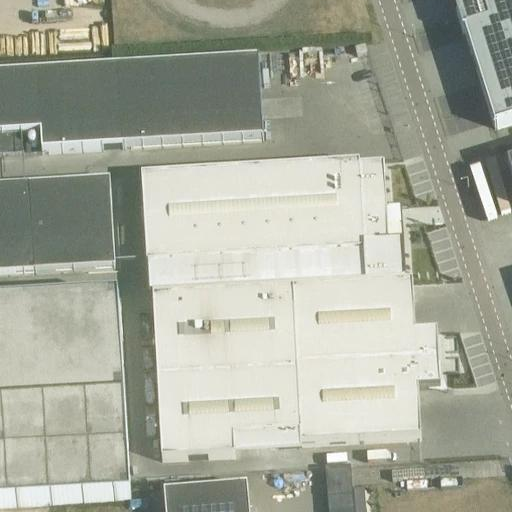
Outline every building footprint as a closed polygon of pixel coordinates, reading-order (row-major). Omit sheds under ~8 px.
[(511,125),(511,0),(454,0),(495,131),(511,125)] [(115,72),(0,78),(0,159),(23,158),(22,138),(42,137),(43,156),(124,152),(264,143),(259,63),(115,72)] [(364,111),(369,123),(392,113),(386,101),(364,111)] [(360,167),(142,180),(148,268),(150,302),(154,301),(407,287),(403,228),(388,228),(385,169),(360,171),(360,167)] [(0,277),(34,275),(113,271),(109,183),(29,187),(0,188),(0,277)] [(438,335),(416,337),(413,287),(407,287),(154,301),(163,466),(302,458),(302,449),(422,443),(419,393),(441,391),(438,335)] [(0,509),(132,502),(125,401),(119,301),(0,308),(0,509)] [(249,511),(247,490),(165,498),(165,511),(249,511)]
